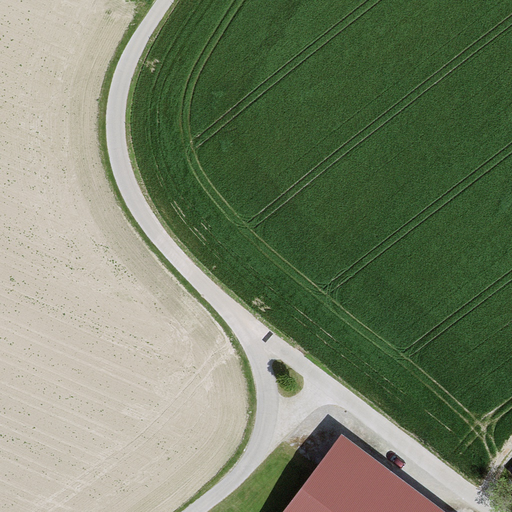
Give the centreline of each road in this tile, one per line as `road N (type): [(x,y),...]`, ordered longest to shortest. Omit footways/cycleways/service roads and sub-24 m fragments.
road 1 (unclassified): [(240,317),(160,238),(117,153),(121,79),(165,0)]
road 2 (unclassified): [(498,511),(325,380)]
road 3 (unclassified): [(263,442),(267,393),(240,317)]
